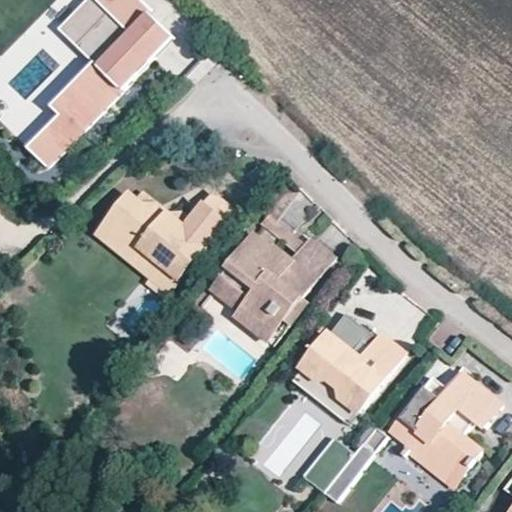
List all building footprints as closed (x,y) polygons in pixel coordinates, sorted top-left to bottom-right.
[(189,36),(154,0),(86,0),(62,23),(104,66),(60,108),(72,121),(47,146),(60,160),(189,36)] [(187,232),(176,224),(157,208),(152,215),(131,199),(112,222),(146,248),(143,252),(156,262),(149,272),(167,285),(172,279),(180,285),(228,224),(206,208),(193,225),(187,232)] [(182,216),(176,224),(187,232),(193,225),(182,216)] [(172,295),(180,285),(172,279),(167,285),(149,272),(156,262),(143,252),(146,248),(112,222),(99,237),(172,295)] [(270,235),(296,254),(304,243),(277,225),(270,235)] [(276,315),(287,323),(293,328),(310,306),(304,301),(319,283),(295,263),(289,270),(271,257),(262,269),(243,254),(213,292),(241,315),(243,316),(244,313),(265,329),(276,315)] [(269,345),(287,323),(276,315),(265,329),(244,313),(243,316),(241,315),(237,321),(269,345)] [(350,424),(397,364),(374,347),(370,351),(363,360),(354,352),(361,343),(336,324),(293,379),(310,392),(311,405),(321,412),(334,411),(350,424)] [(363,360),(370,351),(361,343),(354,352),(363,360)] [(481,426),(499,402),(465,375),(446,398),(431,387),(393,432),(412,448),(422,436),(433,444),(428,451),(463,479),(484,452),(467,438),(461,433),(471,418),(478,424),(481,426)] [(350,424),(334,411),(321,412),(311,405),(310,392),(293,379),(284,391),(340,436),(350,424)] [(504,406),(499,402),(481,426),(486,430),(504,406)] [(467,438),(478,424),(471,418),(461,433),(467,438)] [(389,437),(377,428),(365,443),(377,453),(389,437)] [(420,461),(428,451),(433,444),(422,436),(412,448),(409,452),(420,461)] [(339,475),(355,455),(334,438),(303,478),(311,484),(320,474),(324,477),(331,469),(339,475)] [(339,475),(324,494),(336,503),(375,455),(363,445),(355,455),(339,475)] [(428,451),(420,461),(456,489),(463,479),(428,451)] [(320,474),(311,484),(324,494),(339,475),(331,469),(324,477),(320,474)]
